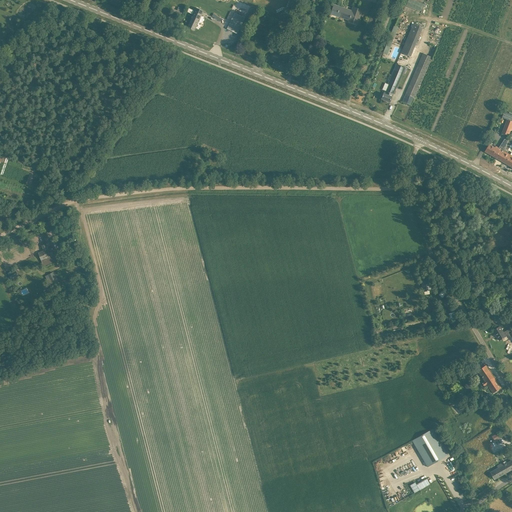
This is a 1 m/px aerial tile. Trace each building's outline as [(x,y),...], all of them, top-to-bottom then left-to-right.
[(331,14),(349,20),(348,22),(357,25),(362,10),(353,7),(352,11),(334,5),(331,14)] [(196,8),(189,22),(187,27),(194,30),(204,11),(196,8)] [(227,29),(237,33),(245,17),(234,12),(227,29)] [(178,16),(171,13),(168,19),(176,21),(178,16)] [(413,23),(401,52),(410,56),(423,27),(413,23)] [(282,54),(290,58),(292,53),(284,49),(282,54)] [(426,70),(432,57),(423,53),(417,66),(405,94),(402,101),(410,105),(414,97),(415,98),(426,70)] [(275,59),(272,66),(285,71),(288,64),(275,59)] [(405,67),(396,64),(388,84),(389,84),(389,85),(385,83),(382,90),(385,91),(381,98),(390,102),(392,97),(396,88),(397,88),(405,67)] [(311,77),(315,78),(320,68),(316,66),(311,77)] [(507,118),(502,133),(509,135),(511,130),(511,131),(511,129),(511,116),(511,119),(507,118)] [(485,151),(502,161),(504,157),(501,155),(504,151),(497,147),(496,148),(489,144),(485,151)] [(511,155),(504,151),(501,155),(504,157),(502,161),(511,167),(511,155)] [(60,260),(57,254),(59,253),(53,238),(49,240),(47,234),(43,236),(46,243),(42,245),(43,250),(38,252),(44,266),(60,260)] [(15,269),(8,273),(12,280),(19,277),(15,269)] [(51,290),(53,289),(59,286),(53,272),(45,276),(51,290)] [(449,300),(447,300),(447,299),(443,301),(445,308),(451,305),(449,300)] [(440,328),(443,327),(443,328),(447,327),(446,319),(442,320),(442,322),(440,322),(438,322),(438,325),(440,325),(440,328)] [(511,339),(511,331),(510,328),(503,332),(500,326),(493,330),(499,340),(508,335),(509,334),(510,336),(511,339)] [(493,393),(501,388),(486,365),(478,370),(485,381),(482,383),(484,386),(487,384),(493,393)] [(433,428),(412,440),(428,466),(448,455),(433,428)] [(498,433),(492,436),(495,441),(500,438),(498,433)] [(511,459),(506,463),(505,461),(497,466),(498,468),(490,472),(494,479),(511,469),(511,459)] [(455,476),(446,480),(457,504),(466,500),(455,476)] [(427,479),(417,485),(420,490),(430,484),(427,479)]
